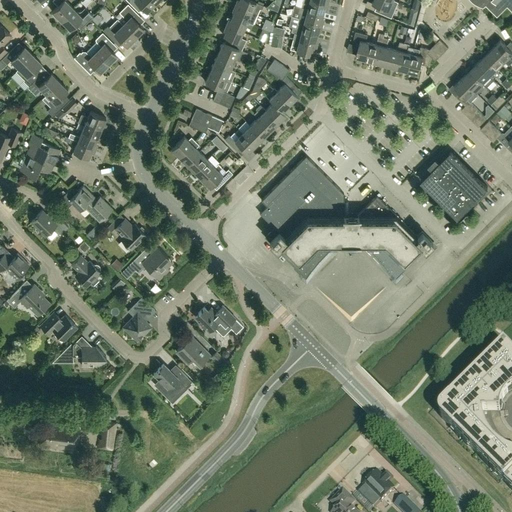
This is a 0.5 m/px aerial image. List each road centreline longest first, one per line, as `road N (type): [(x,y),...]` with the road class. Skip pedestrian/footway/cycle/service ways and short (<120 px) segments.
road 1 (residential): [(223,256),(165,314),(164,337),(139,358),(55,280),(52,262),(0,212)]
road 2 (tertiary): [(459,511),(433,464),(312,346)]
road 3 (tertiary): [(165,511),(312,346)]
road 4 (residential): [(200,232),(313,120),(330,76)]
road 5 (unclassified): [(0,404),(132,414)]
road 6 (residential): [(100,94),(13,0)]
road 7 (residential): [(422,92),(511,183)]
road 8 (unclassified): [(312,346),(223,256)]
road 9 (unclassified): [(150,116),(195,0)]
